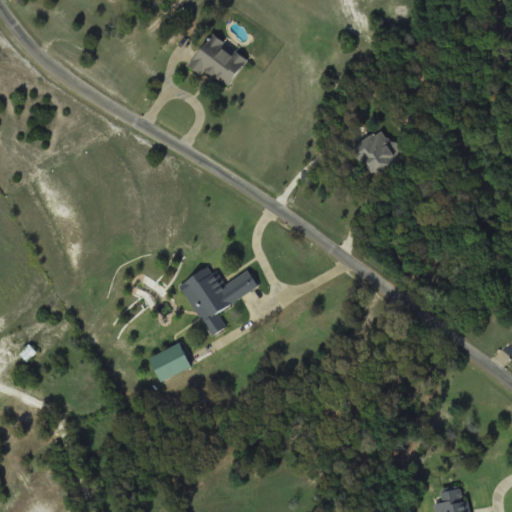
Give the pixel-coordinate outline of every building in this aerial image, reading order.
[(234,87),(254,60),(216,31),(190,64),(205,75),(210,69),(234,87)] [(395,143),(387,128),(361,143),(381,177),(412,159),(401,140),(395,143)] [(180,284),(215,339),(231,329),(221,313),(263,286),(252,269),(225,286),(211,264),(180,284)] [(151,357),(162,382),(197,367),(186,341),(151,357)] [(39,352),(31,344),(21,354),(29,362),(39,352)] [(434,511),(467,511),(463,485),(439,489),(441,500),(433,502),(434,511)]
